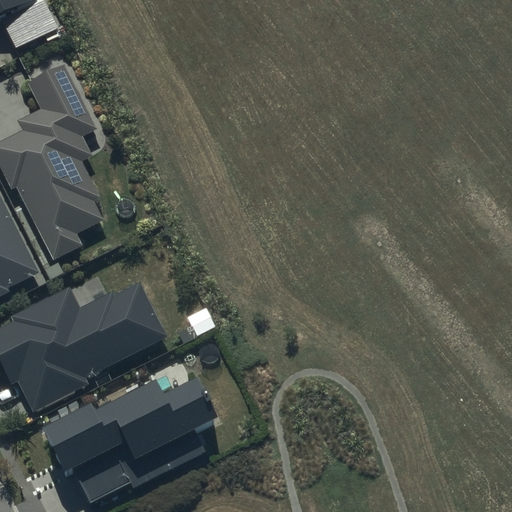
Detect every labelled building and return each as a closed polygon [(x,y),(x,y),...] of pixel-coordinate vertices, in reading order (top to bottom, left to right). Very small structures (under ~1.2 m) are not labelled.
[(0,0),(0,21),(1,21),(16,49),(60,27),(45,0),(0,0)] [(64,66),(28,84),(41,109),(17,122),(22,132),(0,142),(0,168),(11,190),(15,188),(53,261),(83,246),(77,234),(104,220),(94,200),(99,198),(80,162),(91,157),(81,137),(96,129),(64,66)] [(0,195),(0,296),(9,291),(8,288),(39,272),(0,195)] [(69,288),(11,317),(13,321),(0,327),(0,365),(10,386),(17,383),(33,414),(87,386),(84,379),(167,336),(140,282),(114,295),(112,293),(79,310),(69,288)] [(91,402),(42,427),(66,475),(75,471),(91,502),(130,482),(134,490),(208,453),(196,429),(220,417),(198,375),(164,393),(157,379),(95,410),(91,402)]
